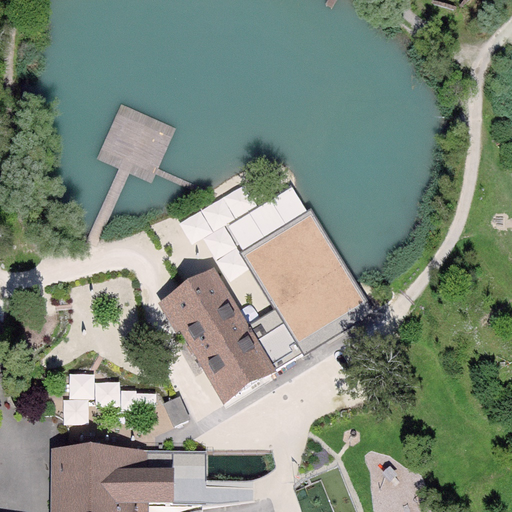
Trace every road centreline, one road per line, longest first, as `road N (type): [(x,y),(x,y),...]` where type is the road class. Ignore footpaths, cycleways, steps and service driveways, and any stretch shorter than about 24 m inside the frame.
road 1 (track): [(0,284),(117,262),(246,212),(260,218),(367,345)]
road 2 (track): [(367,345),(252,425),(192,438),(82,410),(2,436)]
road 3 (track): [(367,345),(429,277),(466,195),(484,61),(511,22)]
